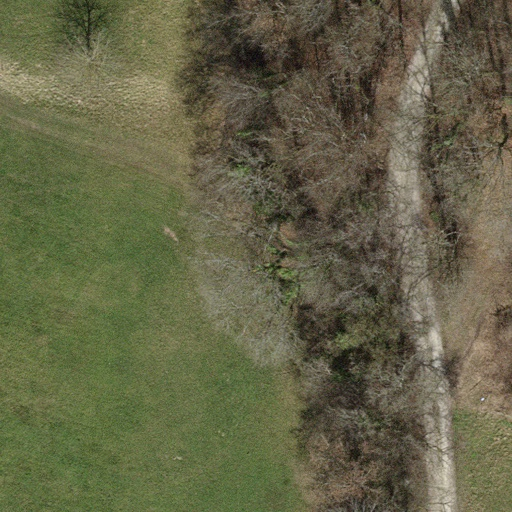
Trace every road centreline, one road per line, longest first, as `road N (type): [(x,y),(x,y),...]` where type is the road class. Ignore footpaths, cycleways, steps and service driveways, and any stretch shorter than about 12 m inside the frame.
road 1 (track): [(336,511),(321,385),(275,265),(196,169),(0,94)]
road 2 (track): [(450,0),(402,113),(407,235),(436,368),(444,511)]
